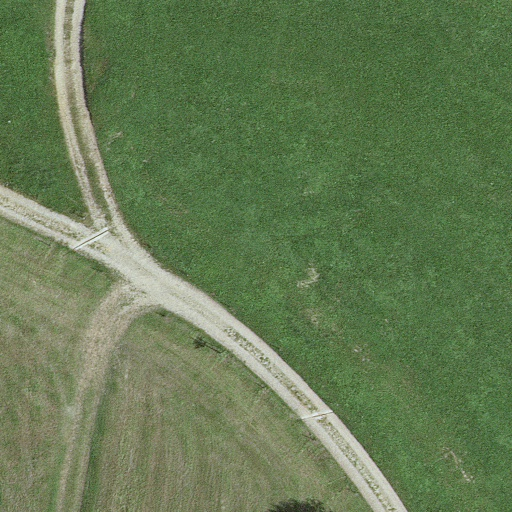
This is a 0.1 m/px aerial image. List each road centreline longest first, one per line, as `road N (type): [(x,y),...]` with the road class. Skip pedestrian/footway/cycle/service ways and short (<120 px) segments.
road 1 (track): [(0,203),(132,262),(265,358),(372,471),(395,511)]
road 2 (track): [(83,0),(77,86),(90,165),(132,262)]
